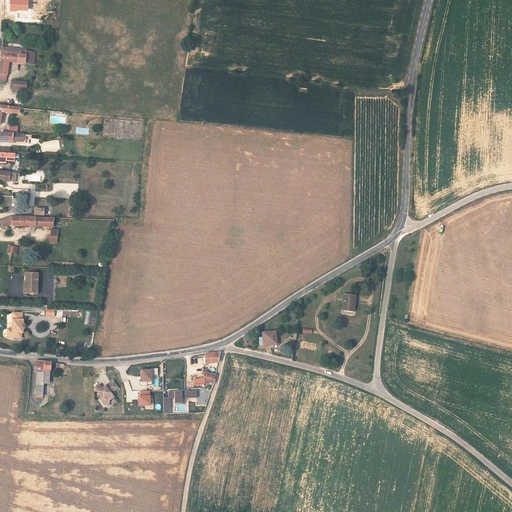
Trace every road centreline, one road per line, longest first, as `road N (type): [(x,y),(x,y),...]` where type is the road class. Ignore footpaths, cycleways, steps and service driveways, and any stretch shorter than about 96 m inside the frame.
road 1 (tertiary): [(397,232),(410,84),(428,0)]
road 2 (tertiary): [(0,351),(85,361),(224,344)]
road 3 (tertiary): [(224,344),(397,232)]
road 4 (unclassified): [(224,344),(183,511)]
road 5 (residential): [(378,392),(456,437),(511,483)]
road 6 (residential): [(224,344),(378,392)]
road 7 (unclassified): [(378,392),(397,232)]
road 8 (unclassified): [(397,232),(511,185)]
